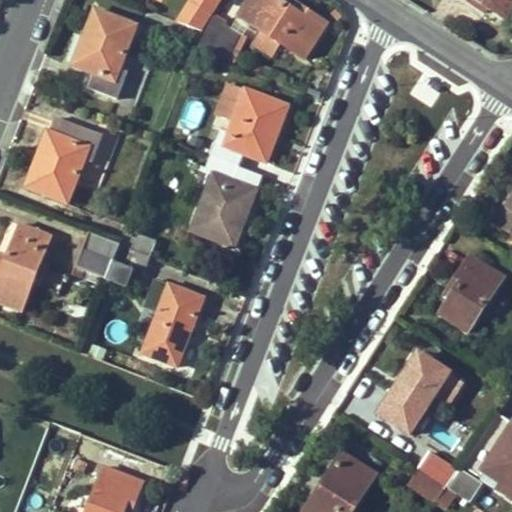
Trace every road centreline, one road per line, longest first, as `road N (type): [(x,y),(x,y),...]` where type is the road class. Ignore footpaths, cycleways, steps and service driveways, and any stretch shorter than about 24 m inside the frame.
road 1 (residential): [(186,492),(247,497),(511,94)]
road 2 (residential): [(186,492),(378,4)]
road 3 (residential): [(511,88),(378,4)]
